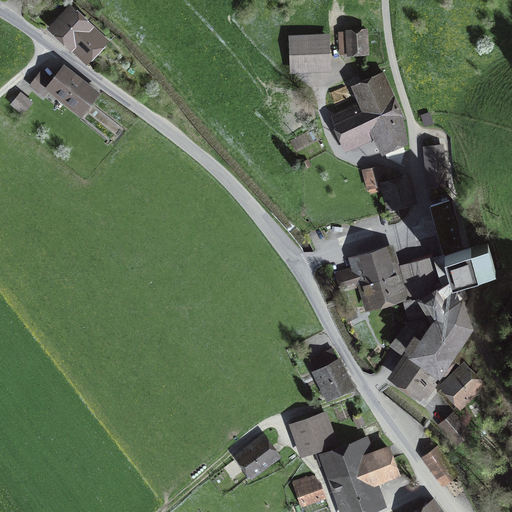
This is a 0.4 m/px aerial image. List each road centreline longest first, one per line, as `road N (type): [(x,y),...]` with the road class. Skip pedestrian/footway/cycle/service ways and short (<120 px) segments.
road 1 (tertiary): [(0,8),(200,156),(296,264)]
road 2 (unclassified): [(296,264),(383,237),(416,213),(413,134),(385,0)]
road 3 (track): [(511,405),(471,317),(474,274),(444,138),(413,134)]
road 4 (unclassified): [(296,264),(377,412),(453,511)]
